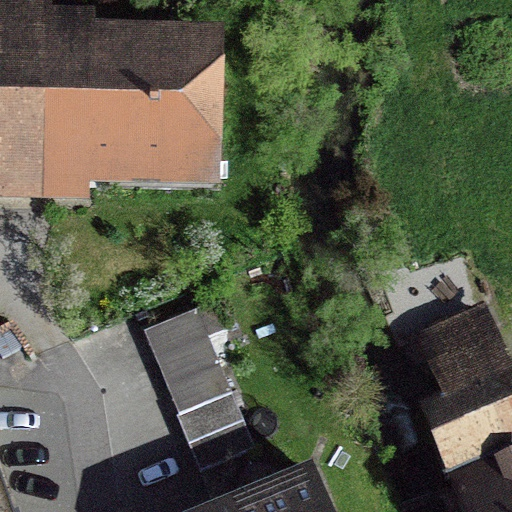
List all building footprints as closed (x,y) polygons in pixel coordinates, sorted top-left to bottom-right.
[(0,0),(0,172),(71,174),(206,177),(210,47),(44,44),(45,1),(0,0)] [(176,419),(173,420),(197,475),(252,453),(205,341),(227,333),(215,305),(141,336),(176,419)] [(450,407),(426,418),(447,468),(511,439),(511,404),(486,345),(433,367),(450,407)] [(511,511),(511,439),(447,468),(466,511),(511,511)] [(319,511),(305,478),(272,492),(265,478),(258,475),(249,476),(243,480),(239,488),(239,497),(243,504),(223,511),(319,511)] [(0,511),(9,511),(0,485),(0,511)]
